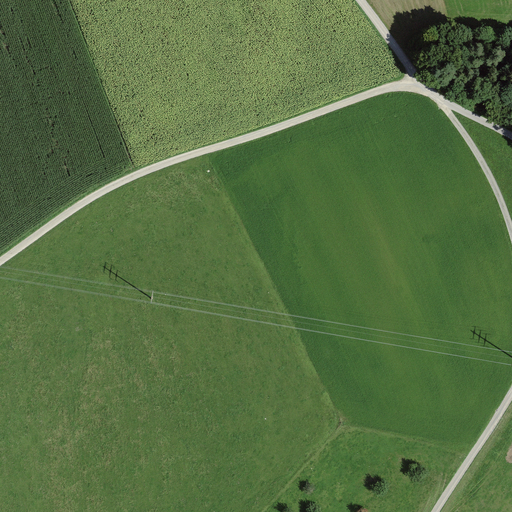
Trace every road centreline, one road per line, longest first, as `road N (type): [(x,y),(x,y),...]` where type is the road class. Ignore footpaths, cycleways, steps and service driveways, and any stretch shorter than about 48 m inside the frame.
road 1 (track): [(0,261),(96,195),(419,77)]
road 2 (track): [(511,233),(450,104),(355,0)]
road 3 (track): [(434,511),(511,384)]
